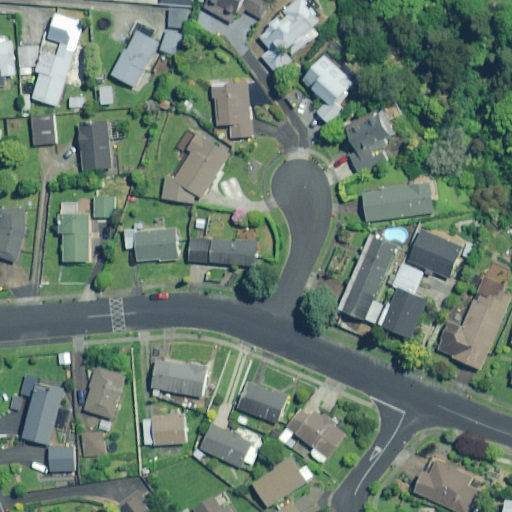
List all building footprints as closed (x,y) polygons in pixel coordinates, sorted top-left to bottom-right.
[(232,24),(244,0),(206,0),(202,8),(232,24)] [(271,1),(269,0),(250,0),(245,11),(260,20),(271,1)] [(322,19),(304,0),(298,0),(284,13),(286,15),(261,38),(272,51),(264,59),(280,76),(296,62),(292,58),(310,41),(305,35),(322,19)] [(190,9),(171,8),(170,28),(189,29),(190,9)] [(77,18),(57,14),(53,31),(74,35),(77,18)] [(159,44),(137,32),(113,75),(135,88),(159,44)] [(184,36),(168,32),(162,51),(179,56),(184,36)] [(76,43),(48,35),(38,71),(42,72),(34,100),(59,106),(76,43)] [(4,44),(4,37),(0,37),(0,68),(1,69),(2,77),(15,77),(13,43),(4,44)] [(37,67),(36,47),(20,48),(21,68),(37,67)] [(346,72),(329,55),(305,79),(328,102),(318,112),(332,126),(346,112),(337,103),(362,78),(351,67),(346,72)] [(251,138),(250,85),(213,86),(215,126),(232,125),(232,138),(251,138)] [(114,105),(113,87),(96,88),(97,106),(114,105)] [(396,135),(384,110),(347,128),(359,153),(351,157),(360,176),(388,163),(381,150),(389,146),(386,140),(396,135)] [(57,145),(56,120),(35,121),(35,145),(57,145)] [(110,170),(108,123),(82,124),(84,171),(110,170)] [(234,151),(203,130),(190,151),(193,153),(176,179),(167,177),(163,199),(195,205),(197,194),(203,198),(234,151)] [(434,214),(430,184),(364,192),(368,222),(434,214)] [(116,199),(95,198),(95,218),(115,218),(116,199)] [(77,216),(77,205),(61,206),(62,217),(58,217),(58,235),(65,235),(65,263),(90,262),(89,216),(77,216)] [(27,213),(6,208),(0,232),(0,255),(17,260),(24,234),(22,234),(27,213)] [(178,261),(178,231),(126,231),(126,249),(139,249),(139,262),(178,261)] [(463,248),(423,231),(410,261),(436,272),(435,274),(449,281),(463,248)] [(398,247),(376,238),(343,312),(375,326),(384,306),(374,302),(398,247)] [(256,266),(257,243),(191,240),(190,263),(256,266)] [(510,269),(491,262),(464,330),(450,325),(439,353),(484,371),(511,297),(501,293),(510,269)] [(424,274),(403,265),(394,286),(399,288),(383,328),(413,340),(428,301),(415,296),(424,274)] [(71,365),(71,354),(59,355),(59,365),(71,365)] [(208,369),(157,361),(153,389),(203,398),(208,369)] [(126,376),(96,368),(83,410),(113,419),(126,376)] [(289,398),(250,383),(240,409),(278,425),(289,398)] [(54,429),(60,408),(66,388),(53,384),(51,394),(37,390),(23,438),(49,446),(54,429)] [(74,412),(60,408),(54,429),(68,433),(74,412)] [(302,408),(279,438),(293,449),(300,440),(311,449),(308,453),(324,466),(349,434),(318,409),(312,416),(302,408)] [(186,445),(185,417),(144,418),(144,446),(186,445)] [(113,422),(101,419),(97,430),(110,434),(113,422)] [(261,448),(214,424),(202,450),(241,469),(244,462),(253,466),(261,448)] [(105,434),(83,435),(84,457),(106,456),(105,434)] [(74,472),(74,448),(50,448),(50,472),(74,472)] [(301,470),(292,458),(253,486),(270,509),(314,477),(306,466),(301,470)] [(475,479),(437,463),(431,477),(425,474),(416,495),(455,511),(471,511),(481,490),(471,486),(475,479)] [(140,479),(121,480),(107,491),(123,511),(152,511),(148,507),(156,500),(140,479)] [(303,511),(314,504),(307,495),(283,511),(303,511)] [(223,511),(215,498),(193,511),(228,511),(227,509),(223,511)]
